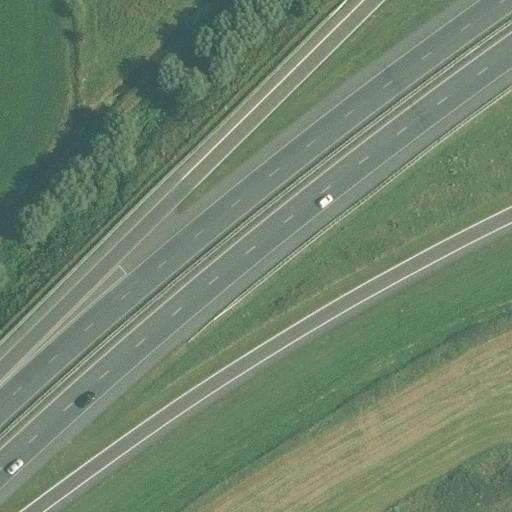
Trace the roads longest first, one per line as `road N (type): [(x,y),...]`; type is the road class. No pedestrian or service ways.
road 1 (motorway): [(0,469),(313,199),(511,50)]
road 2 (motorway): [(502,0),(186,240),(0,411)]
road 3 (motorway): [(27,511),(401,271),(511,217)]
road 4 (motorway): [(368,0),(0,374)]
